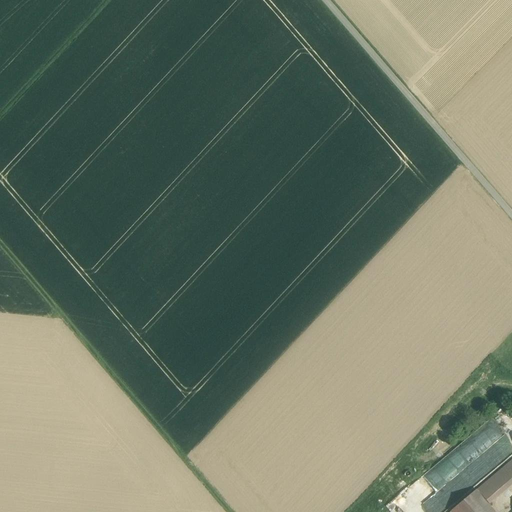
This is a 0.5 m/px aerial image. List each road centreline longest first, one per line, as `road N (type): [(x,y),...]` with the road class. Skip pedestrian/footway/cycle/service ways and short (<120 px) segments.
road 1 (track): [(0,245),(231,511)]
road 2 (unclassified): [(511,216),(325,0)]
road 3 (track): [(0,114),(107,0)]
